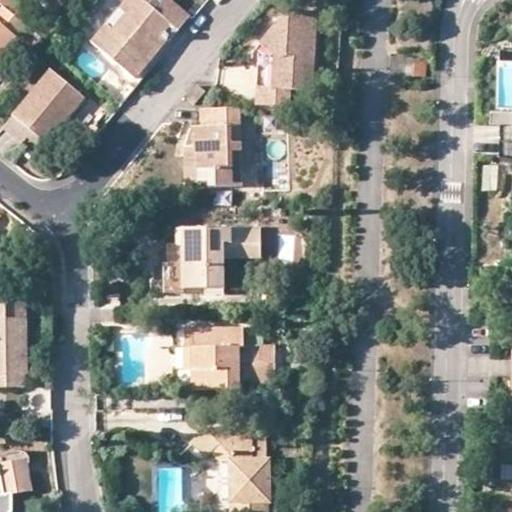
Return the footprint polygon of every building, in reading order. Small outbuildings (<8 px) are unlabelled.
[(0,0),(0,3),(3,5),(11,12),(20,0),(0,0)] [(58,14),(68,2),(65,0),(54,0),(48,7),(58,14)] [(188,17),(168,0),(127,0),(120,9),(127,15),(114,31),(107,25),(92,43),(134,79),(170,36),(164,32),(170,25),(177,31),(188,17)] [(11,12),(3,5),(0,8),(0,58),(27,25),(11,12)] [(287,10),(251,53),(251,65),(257,65),(257,86),(314,90),(317,12),(287,10)] [(426,66),(415,65),(415,77),(426,77),(426,66)] [(51,69),(13,115),(47,143),(85,97),(51,69)] [(194,105),(205,93),(198,87),(187,99),(194,105)] [(194,128),(193,147),(198,147),(199,182),(216,182),(216,187),(241,186),(239,108),(202,109),(203,128),(194,128)] [(43,149),(47,143),(13,115),(3,127),(23,144),(28,137),(43,149)] [(185,183),(199,182),(198,147),(193,147),(184,147),(185,183)] [(296,263),(295,232),(286,232),(286,209),(264,209),(265,233),(275,233),(276,264),(296,263)] [(178,229),(178,244),(184,243),(184,288),(205,288),(206,294),(224,293),(224,258),(261,256),(260,228),(178,229)] [(0,373),(9,373),(9,386),(27,386),(27,373),(29,373),(29,300),(8,300),(0,309),(0,373)] [(185,329),(185,348),(194,348),(193,368),(194,390),(239,390),(238,348),(244,346),(243,328),(185,329)] [(275,346),(253,346),(253,381),(275,381),(275,346)] [(185,369),(193,368),(194,348),(185,348),(185,369)] [(0,386),(9,386),(9,373),(0,373),(0,386)] [(224,461),(224,463),(228,462),(229,483),(235,487),(235,504),(248,503),(248,511),(272,511),(273,503),(277,503),(278,485),(273,484),(274,460),(272,459),(272,452),(256,453),(256,439),(247,428),(210,428),(196,442),(208,455),(215,451),(224,461)] [(271,439),(256,439),(256,453),(272,452),(271,439)] [(0,511),(16,511),(16,494),(35,491),(29,455),(19,452),(0,457),(0,464),(0,466),(0,465),(0,511)] [(224,504),(235,504),(235,487),(229,483),(228,462),(224,463),(224,504)] [(234,511),(248,511),(248,503),(235,504),(234,511)]
